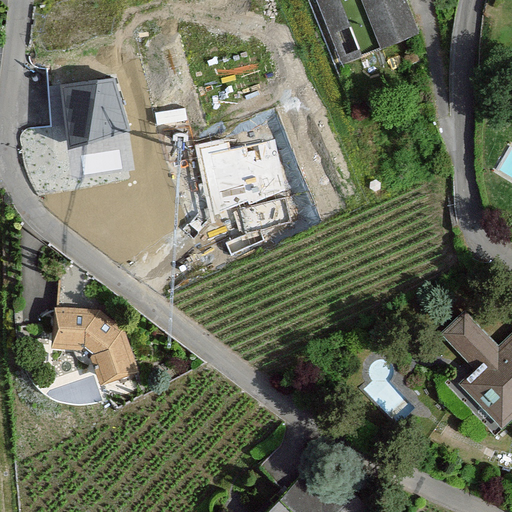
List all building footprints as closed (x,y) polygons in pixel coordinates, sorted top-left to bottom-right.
[(409,0),(322,0),(349,64),(423,34),(409,0)] [(130,130),(114,78),(61,86),(69,149),(130,130)] [(101,309),(54,305),(53,341),(87,341),(94,350),(102,380),(139,369),(126,329),(101,309)] [(469,309),(444,333),(475,365),(456,383),(499,428),(511,415),(511,335),(503,345),(469,309)] [(324,498),(301,475),(264,511),(367,511),(372,508),(343,479),(324,498)]
